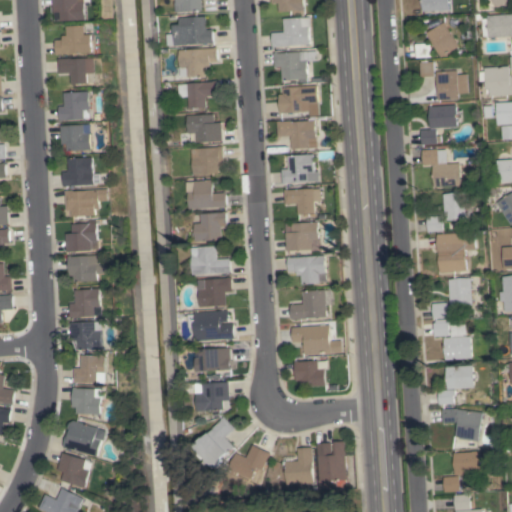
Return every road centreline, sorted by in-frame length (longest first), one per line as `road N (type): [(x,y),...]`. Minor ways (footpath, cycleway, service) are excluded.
road 1 (residential): [(27,0),(50,349),(34,461),(8,511)]
road 2 (residential): [(417,511),(384,0)]
road 3 (tertiary): [(383,511),(351,0)]
road 4 (residential): [(267,398),(243,0)]
